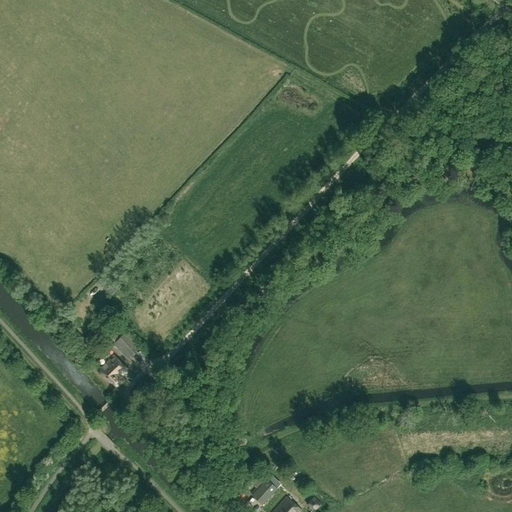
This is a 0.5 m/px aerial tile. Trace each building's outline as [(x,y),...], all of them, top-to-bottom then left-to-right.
[(140,346),(127,331),(113,344),(127,359),(140,346)] [(121,376),(127,369),(114,356),(99,370),(117,387),(125,380),(121,376)] [(267,478),(251,495),(263,505),(278,489),(267,478)] [(310,497),(318,505),(324,499),(317,491),(310,497)] [(287,497),(273,511),(299,511),(302,510),(287,497)]
